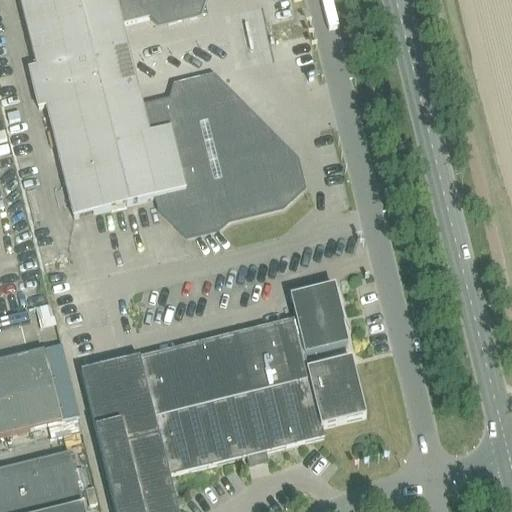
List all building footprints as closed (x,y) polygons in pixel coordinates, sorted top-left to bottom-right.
[(36,71),(115,52),(121,28),(150,21),(156,15),(168,27),(197,19),(193,1),(195,0),(18,0),(36,71)] [(46,110),(73,222),(157,201),(160,215),(186,239),(217,232),(227,224),(281,210),(302,190),(295,164),(283,167),(278,147),(267,150),(262,131),(250,134),(245,114),(233,117),(229,98),(217,101),(212,81),(182,88),(178,103),(169,101),(141,108),(122,87),(120,87),(112,56),(114,55),(115,52),(36,71),(28,73),(38,112),(46,110)] [(334,290),(290,301),(296,324),(305,361),(348,350),(343,329),(330,328),(334,290)] [(121,367),(81,377),(114,511),(177,511),(169,480),(246,461),(248,468),(267,464),(268,463),(266,456),(325,442),(322,432),(366,421),(352,363),(308,374),(305,361),(296,324),(121,367)] [(65,374),(76,374),(75,340),(63,341),(65,374)] [(0,363),(0,440),(64,424),(46,352),(0,363)] [(0,511),(72,511),(83,510),(70,455),(0,472),(0,511)]
